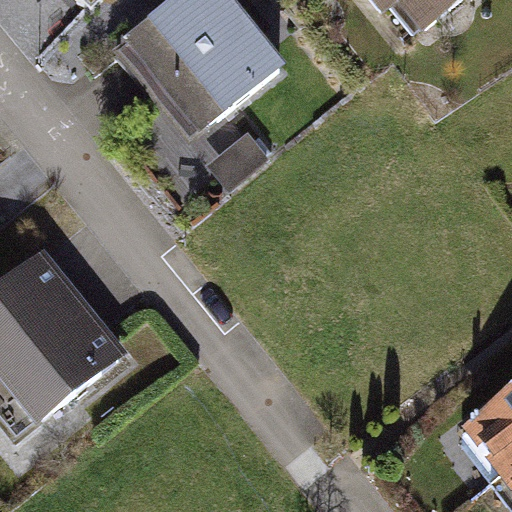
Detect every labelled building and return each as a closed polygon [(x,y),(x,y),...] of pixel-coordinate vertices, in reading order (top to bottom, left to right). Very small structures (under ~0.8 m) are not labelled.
[(275,72),(214,0),(188,0),(114,63),(185,148),(275,72)] [(472,0),(365,0),(406,52),(472,0)] [(231,181),(275,159),(259,126),(214,149),(231,181)] [(132,374),(53,270),(0,310),(0,390),(41,444),(132,374)] [(511,416),(467,458),(511,507),(511,416)]
